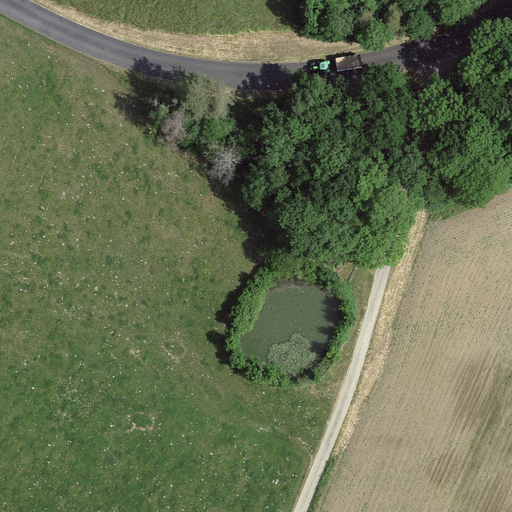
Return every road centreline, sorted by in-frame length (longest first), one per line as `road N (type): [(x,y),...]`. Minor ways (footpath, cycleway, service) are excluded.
road 1 (unclassified): [(511,5),(405,56),(242,77),(146,61),(4,0)]
road 2 (track): [(298,511),(362,338),(445,43)]
